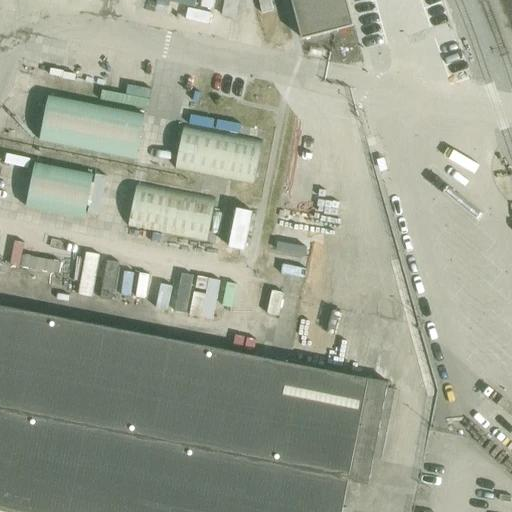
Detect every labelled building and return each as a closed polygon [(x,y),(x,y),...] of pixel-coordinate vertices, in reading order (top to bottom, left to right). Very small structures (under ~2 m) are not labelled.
[(353,25),(346,0),(290,0),(300,39),(340,29),(353,26),(353,25)] [(48,94),(39,140),(136,159),(145,113),(48,94)] [(184,126),(175,170),(254,185),(263,141),(184,126)] [(35,163),(26,207),(84,219),(93,175),(35,163)] [(137,184),(128,228),(207,243),(215,199),(137,184)] [(239,202),(229,249),(245,253),(256,205),(239,202)] [(19,265),(43,269),(47,245),(23,240),(19,265)] [(208,278),(207,291),(182,290),(181,313),(217,315),(219,278),(208,278)] [(276,303),(278,291),(258,288),(252,327),(262,328),(265,302),(276,303)] [(0,306),(0,510),(10,511),(342,511),(348,482),(368,485),(388,383),(0,306)]
